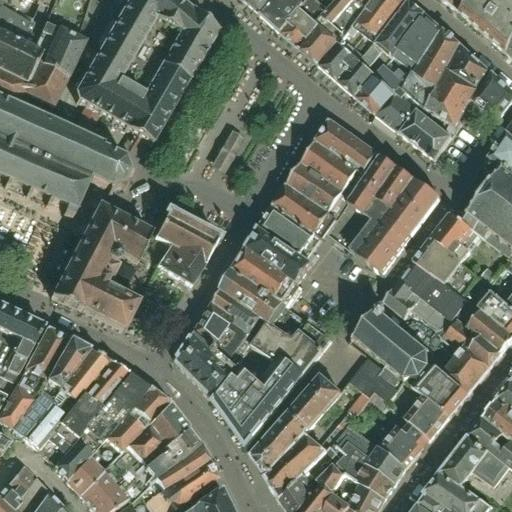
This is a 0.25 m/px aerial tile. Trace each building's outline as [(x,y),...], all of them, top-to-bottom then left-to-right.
[(56,0),(30,0),(37,4),(35,7),(38,9),(51,14),(56,0)] [(56,0),(51,14),(74,23),(71,33),(79,35),(89,0),(56,0)] [(148,148),(150,150),(187,86),(188,87),(217,37),(191,15),(191,16),(171,0),(130,0),(129,2),(129,1),(127,5),(118,22),(117,22),(116,24),(109,38),(108,37),(106,40),(107,41),(99,54),(98,54),(97,56),(97,57),(90,70),(90,69),(88,72),(88,73),(82,84),(81,84),(80,86),(81,86),(75,95),(74,96),(75,98),(75,99),(76,104),(75,104),(75,106),(77,107),(78,106),(83,110),(85,112),(86,111),(97,117),(97,118),(99,120),(99,119),(111,125),(110,126),(112,127),(112,126),(123,133),(135,140),(134,144),(136,145),(137,143),(139,142),(148,148)] [(89,0),(79,35),(76,44),(83,47),(96,21),(95,20),(99,14),(98,12),(102,5),(101,3),(102,0),(89,0)] [(261,21),(278,0),(246,0),(242,6),(261,21)] [(280,38),(301,14),(310,2),(311,0),(278,0),(261,21),(280,38)] [(328,19),(340,0),(311,0),(310,2),(328,19)] [(352,32),(366,14),(355,4),(357,1),(355,0),(340,0),(328,19),(320,31),(338,47),(341,43),(344,39),(346,41),(352,32)] [(374,49),(408,6),(400,0),(377,0),(366,14),(352,32),(374,49)] [(366,14),(377,0),(355,0),(357,1),(355,4),(366,14)] [(436,0),(445,7),(459,18),(469,0),(436,0)] [(506,59),(511,48),(511,0),(469,0),(459,18),(478,34),(477,36),(485,42),(486,42),(506,59)] [(300,55),(320,31),(328,19),(310,2),(301,14),(280,38),(300,55)] [(401,48),(425,20),(408,6),(374,49),(391,63),(394,59),(401,48)] [(30,25),(1,7),(0,9),(0,38),(20,48),(30,25)] [(20,48),(33,54),(40,57),(35,67),(41,70),(66,82),(83,47),(76,44),(79,35),(71,33),(74,23),(51,14),(39,9),(30,25),(20,48)] [(414,77),(436,44),(442,34),(425,20),(401,48),(394,59),(414,77)] [(318,71),(338,47),(320,31),(300,55),(318,71)] [(353,53),(349,58),(356,64),(360,67),(361,65),(374,49),(352,32),(346,41),(344,39),(341,43),(353,53)] [(441,85),(451,65),(460,50),(450,41),(442,34),(436,44),(414,77),(425,84),(437,91),(441,85)] [(40,57),(33,54),(20,48),(0,38),(0,75),(26,87),(35,67),(40,57)] [(318,71),(337,87),(338,86),(356,64),(349,58),(353,53),(341,43),(338,47),(318,71)] [(369,73),(377,79),(385,71),(386,71),(391,63),(374,49),(361,65),(369,73)] [(493,81),(481,70),(460,50),(451,65),(441,85),(448,89),(451,85),(477,100),(484,91),(493,81)] [(338,86),(357,103),(377,79),(369,73),(361,65),(360,67),(356,64),(338,86)] [(52,112),(66,82),(35,67),(26,87),(0,75),(0,106),(13,112),(19,98),(52,112)] [(424,115),(437,91),(425,84),(414,77),(406,89),(395,78),(387,88),(396,96),(400,99),(402,95),(407,100),(424,115)] [(396,96),(387,88),(377,79),(357,103),(362,108),(376,119),(396,96)] [(497,126),(511,107),(511,97),(493,81),(484,91),(477,100),(473,108),(473,107),(497,126)] [(467,111),(473,108),(477,100),(451,85),(448,89),(441,85),(437,91),(424,115),(444,127),(458,135),(467,124),(463,120),(467,111)] [(418,117),(407,108),(409,105),(406,102),(407,100),(402,95),(400,99),(396,96),(376,119),(400,139),(418,117)] [(434,167),(458,135),(444,127),(424,115),(407,100),(406,102),(409,105),(407,108),(418,117),(400,139),(434,167)] [(123,164),(126,162),(124,159),(121,161),(103,154),(106,149),(102,147),(100,152),(80,143),(82,138),(79,136),(77,142),(57,133),(59,127),(55,125),(53,131),(13,112),(0,106),(0,184),(4,186),(2,191),(6,193),(8,188),(26,196),(24,201),(27,203),(29,198),(46,205),(43,210),(47,212),(49,207),(64,214),(61,219),(66,221),(66,220),(71,222),(86,187),(88,188),(89,186),(106,194),(107,198),(111,197),(110,194),(120,190),(123,194),(126,191),(123,187),(127,178),(132,178),(132,174),(127,174),(123,164)] [(362,179),(377,159),(330,125),(316,146),(362,179)] [(246,139),(230,130),(209,167),(225,176),(246,139)] [(468,220),(462,227),(481,242),(490,251),(498,241),(501,245),(500,246),(502,247),(503,245),(511,253),(511,177),(511,176),(511,174),(511,141),(507,138),(487,164),(490,166),(484,173),(495,183),(489,190),(479,201),(480,202),(466,219),(468,220)] [(302,167),(351,203),(366,182),(362,179),(316,146),(302,167)] [(441,203),(402,176),(401,178),(378,161),(378,160),(377,159),(362,179),(366,182),(351,203),(337,222),(326,239),(350,256),(350,257),(357,262),(380,279),(397,257),(373,240),(387,219),(414,239),(441,203)] [(351,203),(302,167),(287,188),(337,222),(351,203)] [(337,222),(287,188),(273,210),(301,230),(322,245),(326,239),(337,222)] [(97,210),(65,272),(50,301),(81,314),(81,313),(123,334),(126,328),(129,323),(139,305),(106,288),(109,281),(112,282),(120,267),(117,266),(120,260),(136,268),(152,236),(100,210),(97,210)] [(322,245),(301,230),(273,210),(265,222),(259,232),(283,248),(307,265),(319,248),(322,245)] [(202,273),(219,242),(215,240),(202,233),(192,227),(191,228),(170,216),(171,216),(167,214),(165,217),(166,218),(162,226),(161,225),(158,231),(159,231),(155,239),(169,248),(157,269),(158,271),(190,290),(202,273)] [(481,242),(462,227),(451,218),(438,234),(438,233),(434,238),(435,239),(432,243),(454,260),(452,262),(460,268),(461,266),(481,242)] [(310,267),(309,267),(307,265),(283,248),(259,232),(246,252),(273,272),(297,289),(297,290),(310,272),(311,270),(310,267)] [(475,278),(461,266),(460,268),(452,262),(454,260),(432,243),(413,266),(429,278),(433,279),(462,302),(463,301),(476,284),(475,278)] [(297,289),(273,272),(246,252),(233,273),(269,300),(282,309),(284,311),(288,313),(302,293),(297,290),(297,289)] [(398,285),(399,286),(449,325),(466,304),(463,301),(462,302),(461,303),(443,289),(443,290),(413,266),(411,268),(412,269),(398,285)] [(491,288),(498,279),(489,271),(482,280),(491,288)] [(284,311),(282,309),(269,300),(233,273),(229,280),(221,295),(234,304),(257,320),(269,329),(270,329),(284,311)] [(382,306),(395,317),(393,320),(424,345),(426,342),(432,346),(449,325),(399,286),(394,292),(393,292),(391,294),(392,294),(383,305),(382,306)] [(511,314),(506,309),(485,292),(471,309),(481,316),(511,340),(511,314)] [(257,320),(234,304),(221,295),(213,307),(244,337),(257,320)] [(248,339),(244,337),(213,307),(198,335),(196,338),(227,365),(248,339)] [(43,330),(0,309),(0,409),(5,399),(0,396),(0,383),(1,381),(13,387),(43,330)] [(427,356),(386,323),(390,318),(380,310),(353,342),(386,369),(405,384),(405,383),(418,382),(419,384),(428,370),(428,366),(428,364),(427,356)] [(457,326),(444,342),(461,355),(474,339),(500,361),(511,346),(511,340),(481,316),(467,333),(457,326)] [(331,346),(307,328),(299,338),(323,356),(331,346)] [(290,397),(323,356),(299,338),(292,347),(269,329),(251,351),(274,369),(267,378),(290,397)] [(42,385),(69,344),(47,332),(0,417),(0,426),(11,434),(36,402),(40,397),(45,387),(42,385)] [(214,406),(237,372),(227,365),(196,338),(177,369),(214,406)] [(468,399),(496,367),(500,361),(474,339),(461,355),(443,378),(468,399)] [(48,409),(89,355),(88,354),(87,354),(69,344),(42,385),(45,387),(40,397),(36,402),(11,434),(22,442),(48,409)] [(73,406),(110,365),(109,365),(90,356),(89,355),(48,409),(22,442),(23,443),(36,455),(52,435),(58,427),(57,427),(73,406)] [(377,379),(383,373),(370,363),(359,377),(378,392),(384,384),(377,379)] [(84,435),(101,413),(129,378),(123,374),(122,375),(115,369),(110,365),(73,406),(57,427),(58,427),(52,435),(36,455),(54,472),(65,485),(76,474),(86,464),(87,464),(92,460),(89,457),(78,445),(84,435)] [(468,399),(443,378),(428,366),(428,370),(419,384),(412,392),(423,400),(449,421),(468,399)] [(405,384),(386,369),(383,373),(377,379),(384,384),(397,396),(400,393),(405,386),(405,384)] [(263,429),(289,398),(290,397),(267,378),(259,388),(238,371),(237,372),(214,406),(213,407),(246,452),(264,430),(263,429)] [(387,407),(397,396),(384,384),(378,392),(359,377),(350,387),(369,402),(374,396),(387,407)] [(101,448),(148,392),(129,378),(101,413),(84,435),(98,446),(101,448)] [(305,438),(340,397),(319,380),(276,431),(275,430),(268,439),(268,440),(252,458),(251,460),(252,462),(253,461),(265,479),(265,480),(266,482),(266,481),(284,461),(305,438)] [(511,385),(496,405),(511,416),(511,385)] [(118,458),(167,408),(166,405),(148,392),(101,448),(98,446),(89,457),(92,460),(87,464),(86,464),(76,474),(65,485),(77,499),(101,475),(102,474),(96,468),(108,448),(118,458)] [(430,445),(449,421),(423,400),(405,423),(406,423),(405,423),(409,428),(429,445),(430,445)] [(511,416),(496,405),(490,413),(482,423),(511,446),(511,416)] [(162,455),(187,432),(167,408),(118,458),(102,474),(101,475),(106,481),(112,476),(117,483),(132,468),(137,473),(135,475),(138,478),(153,465),(158,459),(160,461),(164,457),(162,455)] [(348,429),(355,421),(349,416),(342,425),(348,430),(348,429)] [(511,446),(482,423),(468,441),(507,471),(511,475),(511,446)] [(429,445),(409,428),(403,435),(398,431),(380,452),(406,473),(423,453),(423,452),(429,445)] [(281,506),(318,464),(325,456),(344,434),(337,429),(319,450),(305,438),(284,461),(266,481),(281,506)] [(406,473),(380,452),(378,451),(377,452),(348,429),(348,430),(344,434),(325,456),(330,460),(333,457),(341,464),(333,472),(339,478),(342,482),(347,480),(361,489),(385,505),(388,499),(407,473),(406,473)] [(154,485),(198,448),(197,445),(187,432),(162,455),(164,457),(160,461),(158,459),(153,465),(138,478),(149,490),(155,486),(154,485)] [(0,453),(2,454),(9,445),(0,439),(0,453)] [(507,471),(468,441),(450,464),(440,476),(461,492),(472,478),(492,492),(507,473),(506,472),(507,471)] [(163,497),(207,463),(198,448),(154,485),(155,486),(163,497)] [(207,463),(163,497),(175,511),(177,511),(217,482),(207,463)] [(303,511),(322,493),(318,488),(329,477),(318,464),(281,506),(284,511),(303,511)] [(77,499),(87,511),(114,511),(118,510),(124,503),(128,507),(149,490),(138,478),(135,475),(137,473),(132,468),(117,483),(112,476),(106,481),(101,475),(77,499)] [(20,506),(35,482),(21,471),(5,490),(20,506)] [(325,511),(332,501),(342,482),(339,478),(333,472),(329,477),(318,488),(322,493),(303,511),(325,511)] [(487,511),(461,492),(440,476),(423,498),(425,499),(418,510),(419,511),(487,511)] [(37,511),(49,497),(35,482),(20,506),(16,511),(37,511)] [(381,511),(385,505),(361,489),(349,511),(381,511)] [(16,511),(20,506),(5,490),(0,496),(0,503),(9,511),(16,511)] [(229,511),(220,492),(191,511),(229,511)] [(61,511),(62,511),(49,497),(37,511),(61,511)] [(348,511),(332,501),(325,511),(348,511)] [(9,511),(0,503),(0,511),(9,511)]
